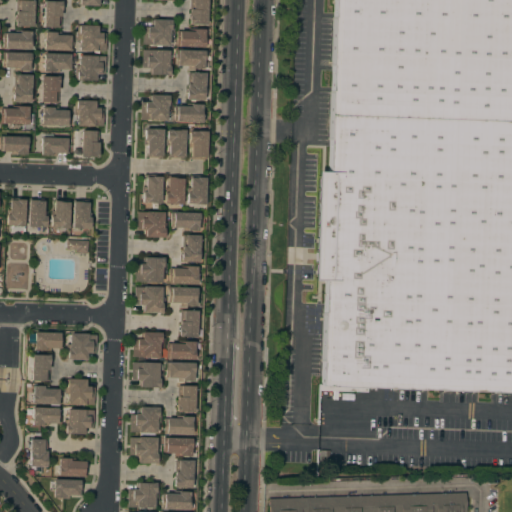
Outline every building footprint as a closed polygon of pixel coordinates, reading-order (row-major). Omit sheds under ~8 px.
[(31,26),(17,26),(17,27),(14,27),(15,0),(32,1),(31,26)] [(205,0),(205,24),(190,24),(190,25),(187,25),(188,15),(188,0),(205,0)] [(511,0),(511,394),(323,388),(326,282),(314,281),(318,173),(330,173),(336,0),(511,0)] [(42,1),(60,1),(59,28),(41,27),(42,1)] [(141,27),(150,27),(150,20),(172,21),(171,35),(168,35),(168,37),(171,37),(171,43),(168,43),(168,45),(141,44),(141,27)] [(104,51),(78,50),(78,40),(75,40),(75,26),(97,26),(97,33),(105,34),(104,51)] [(175,31),(187,31),(187,29),(203,29),(203,47),(175,46),(175,31)] [(3,50),(3,34),(18,35),(18,32),(29,32),(29,37),(28,37),(28,41),(29,41),(29,50),(3,50)] [(42,40),(43,40),(43,32),(59,32),(59,35),(71,35),(70,51),(42,50),(42,40)] [(141,50),(167,50),(167,61),(170,61),(170,75),(148,75),(148,67),(140,67),(141,50)] [(174,50),(203,51),(202,62),(202,68),(193,68),(193,69),(186,69),(186,66),(174,66),(174,50)] [(29,53),(29,63),(28,63),(27,66),(28,66),(28,71),(12,70),(12,68),(1,68),(1,52),(29,53)] [(70,70),(66,70),(66,69),(58,69),(58,73),(53,73),(53,72),(42,71),(42,54),(70,54),(70,70)] [(104,74),(95,74),(95,81),(73,80),(74,65),(77,65),(77,55),(104,56),(104,74)] [(203,87),(202,87),(202,100),(185,100),(185,89),(186,89),(186,73),(204,73),(203,87)] [(12,102),(12,86),(15,86),(15,75),(30,75),(30,89),(29,89),(28,102),(12,102)] [(40,77),(57,77),(57,88),(55,88),(55,90),(57,90),(56,103),(39,102),(40,77)] [(139,102),(148,102),(148,95),(169,96),(169,111),(165,111),(165,120),(139,119),(139,102)] [(102,126),(75,125),(75,115),(73,115),(73,101),(95,102),(95,108),(102,109),(102,126)] [(173,106),(185,106),(185,104),(201,104),(201,110),(200,110),(200,113),(201,113),(200,122),(172,122),(173,106)] [(0,124),(0,108),(15,109),(16,106),(27,107),(27,125),(0,124)] [(68,126),(39,125),(40,118),(41,118),(41,111),(40,111),(40,106),(56,107),(56,110),(68,110),(68,126)] [(144,157),(145,145),(142,145),(143,129),(161,129),(161,157),(144,157)] [(166,158),(167,146),(165,146),(165,129),(170,130),(176,130),(176,129),(183,130),(182,158),(166,158)] [(80,131),(97,131),(97,144),(96,144),(96,146),(97,146),(96,157),(79,156),(80,131)] [(189,159),(189,148),(187,147),(188,131),(196,131),(205,131),(204,159),(189,159)] [(0,136),(26,137),(26,146),(25,146),(25,150),(25,155),(10,155),(10,152),(0,151),(0,136)] [(67,153),(55,153),(55,156),(49,156),(49,155),(39,155),(39,147),(39,137),(67,138),(67,153)] [(160,175),(159,204),(149,203),(149,202),(146,202),(145,203),(141,203),(141,187),(144,187),(144,175),(160,175)] [(182,176),(181,204),(171,204),(163,203),(164,187),(166,187),(167,176),(182,176)] [(204,176),(203,205),(193,204),(185,203),(185,188),(188,188),(188,176),(204,176)] [(13,226),(5,225),(5,210),(8,210),(9,198),(22,198),(22,200),(24,200),(23,227),(13,226)] [(28,199),(43,199),(42,211),(45,211),(45,218),(44,227),(40,227),(40,226),(36,226),(36,227),(27,227),(28,199)] [(68,200),(67,228),(57,228),(57,227),(49,227),(50,211),(52,211),(52,199),(68,200)] [(87,200),(87,204),(86,204),(85,213),(90,213),(90,219),(88,219),(88,229),(70,228),(71,200),(87,200)] [(135,211),(162,212),(161,223),(165,223),(164,237),(143,236),(143,230),(135,229),(135,211)] [(169,212),(197,213),(197,222),(196,222),(196,226),(196,231),(181,230),(181,228),(169,227),(169,212)] [(179,262),(180,251),(181,235),(198,235),(198,249),(197,249),(197,262),(179,262)] [(86,241),(86,253),(74,253),(74,250),(65,250),(65,240),(86,241)] [(134,264),(142,264),(142,257),(164,258),(164,272),(160,272),(160,282),(133,282),(134,264)] [(167,268),(179,269),(179,266),(195,266),(195,284),(167,284),(167,268)] [(133,287),(159,287),(159,298),(162,298),(162,312),(140,312),(141,305),(132,305),(133,287)] [(167,287),(195,288),(195,298),(194,298),(193,301),(194,301),(194,306),(178,306),(178,303),(166,303),(167,287)] [(195,337),(180,336),(180,337),(177,337),(177,327),(178,327),(179,311),(195,311),(195,337)] [(61,349),(49,348),(49,351),(33,350),(33,342),(32,342),(33,332),(61,333),(61,349)] [(131,339),(139,339),(139,333),(161,333),(160,347),(157,347),(157,357),(131,357),(131,339)] [(94,353),(86,352),(86,359),(64,359),(65,344),(68,344),(68,334),(95,335),(94,353)] [(165,343),(176,344),(177,341),(192,342),(192,350),(193,350),(193,359),(164,358),(165,343)] [(31,354),(48,355),(47,364),(48,364),(48,367),(46,367),(46,369),(48,369),(47,382),(30,381),(31,354)] [(130,362),(157,363),(157,373),(160,373),(159,387),(157,387),(157,388),(154,388),(138,387),(138,380),(130,380),(130,362)] [(164,362),(192,363),(192,373),(191,382),(175,381),(175,379),(164,378),(164,362)] [(92,405),(84,404),(84,405),(66,405),(66,394),(63,394),(64,379),(85,380),(85,387),(93,387),(92,405)] [(59,405),(30,404),(31,394),(32,386),(42,386),(42,389),(59,389),(59,405)] [(192,412),(178,412),(174,412),(175,405),(176,386),(193,386),(192,412)] [(58,424),(47,424),(47,426),(30,425),(30,417),(30,408),(58,408),(58,424)] [(128,414),(137,415),(137,408),(159,408),(158,423),(155,422),(155,433),(128,432),(128,414)] [(92,427),(83,427),(83,435),(62,434),(62,419),(65,419),(66,410),(92,410),(92,427)] [(162,419),(174,420),(174,416),(181,416),(181,417),(190,417),(190,422),(189,421),(189,425),(190,425),(190,435),(162,434),(162,419)] [(162,437),(166,438),(190,438),(190,448),(189,448),(189,457),(173,456),(173,453),(161,453),(162,437)] [(128,438),(154,438),(154,448),(157,448),(157,463),(135,462),(135,455),(127,455),(128,438)] [(27,466),(28,451),(27,451),(28,439),(45,440),(44,467),(27,466)] [(84,477),(56,476),(56,466),(57,466),(57,458),(74,458),(74,462),(85,462),(84,477)] [(172,487),(172,476),(173,476),(173,460),(191,461),(190,474),(189,488),(172,487)] [(80,480),(79,496),(67,496),(67,499),(51,498),(51,489),(51,479),(80,480)] [(126,490),(134,490),(134,483),(156,484),(156,498),(153,498),(152,508),(125,507),(126,490)] [(160,493),(172,494),(172,491),(178,491),(178,492),(188,492),(187,497),(186,497),(186,500),(188,500),(187,510),(159,509),(160,493)] [(268,499),(268,511),(460,511),(464,511),(463,493),(268,499)]
